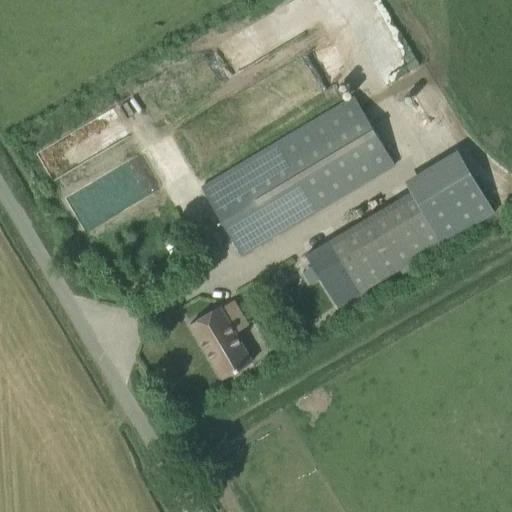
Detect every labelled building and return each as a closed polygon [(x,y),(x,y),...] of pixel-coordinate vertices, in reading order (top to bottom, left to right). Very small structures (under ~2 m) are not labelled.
[(394,165),(354,97),(201,188),(241,256),(394,165)] [(79,123),(56,135),(61,144),(84,132),(79,123)] [(354,284),(433,239),(409,196),(329,241),(354,284)] [(329,241),(306,254),(336,306),(359,292),(354,284),(329,241)] [(222,379),(252,361),(219,306),(190,324),(222,379)]
